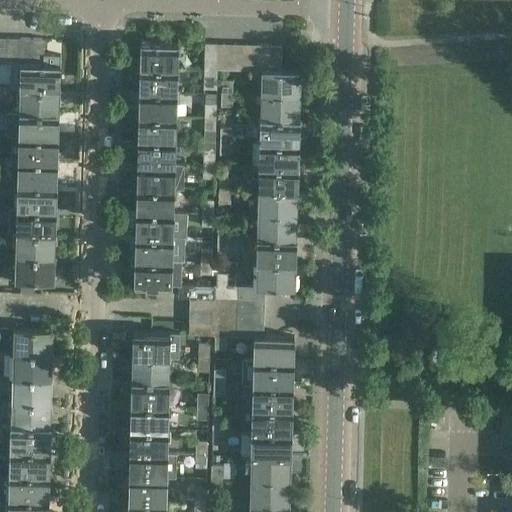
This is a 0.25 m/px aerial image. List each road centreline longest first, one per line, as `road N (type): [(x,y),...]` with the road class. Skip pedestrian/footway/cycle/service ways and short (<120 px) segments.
road 1 (residential): [(95,511),(100,6)]
road 2 (residential): [(338,511),(353,15)]
road 3 (residential): [(353,15),(100,6)]
